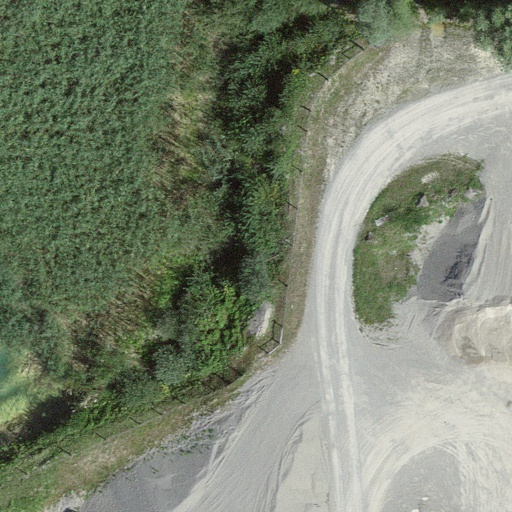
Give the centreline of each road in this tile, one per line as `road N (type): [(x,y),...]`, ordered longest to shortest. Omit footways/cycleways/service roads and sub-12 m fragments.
road 1 (track): [(363,511),(332,278),(405,132),(511,103)]
road 2 (track): [(511,459),(450,418),(354,444)]
